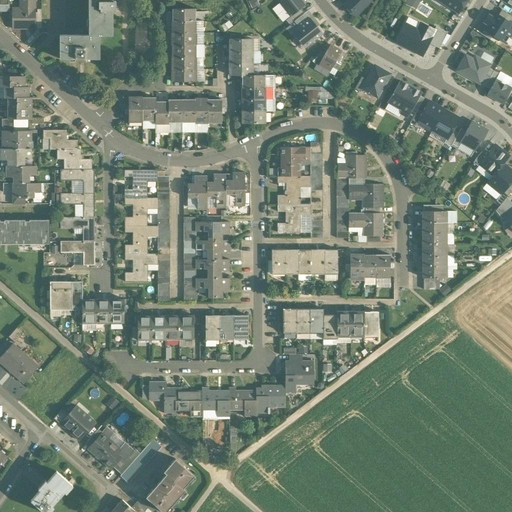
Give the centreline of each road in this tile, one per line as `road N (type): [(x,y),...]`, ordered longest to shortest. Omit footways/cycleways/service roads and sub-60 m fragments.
road 1 (track): [(217,477),(511,253)]
road 2 (residential): [(258,140),(259,326),(251,365),(136,367),(118,359)]
road 3 (track): [(0,285),(255,511)]
road 4 (residential): [(328,122),(381,149),(395,173),(405,288)]
road 5 (residential): [(109,141),(106,290)]
road 6 (residential): [(174,162),(176,307)]
road 7 (residential): [(319,0),(354,36),(429,80)]
road 8 (residential): [(0,38),(91,119)]
road 9 (residential): [(328,122),(330,243)]
road 10 (residential): [(39,430),(110,492),(93,511)]
